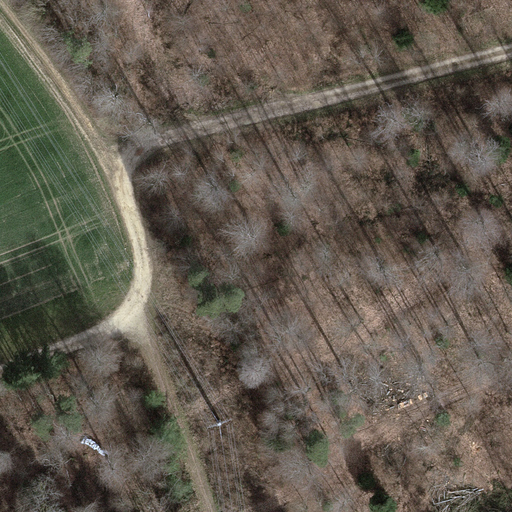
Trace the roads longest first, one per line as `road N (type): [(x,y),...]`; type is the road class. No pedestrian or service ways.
road 1 (track): [(113,163),(167,135),(511,52)]
road 2 (track): [(131,313),(144,267),(113,163)]
road 3 (track): [(0,374),(118,328),(131,313)]
